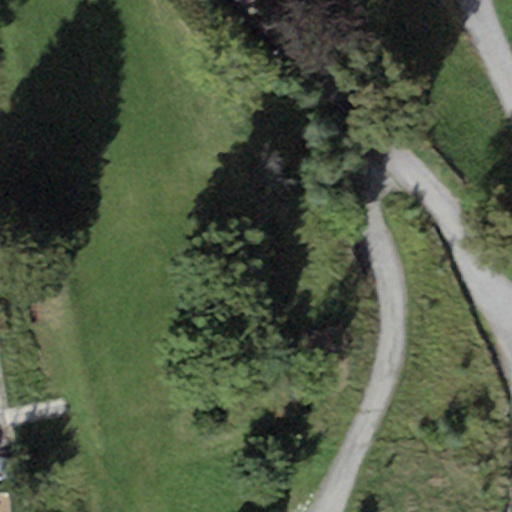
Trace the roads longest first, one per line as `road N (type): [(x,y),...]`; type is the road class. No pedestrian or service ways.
road 1 (unknown): [(0,52),(28,64),(68,105),(139,372),(156,407),(233,456),(278,468),(334,498)]
road 2 (residential): [(245,0),(460,230),(494,302),(511,304)]
